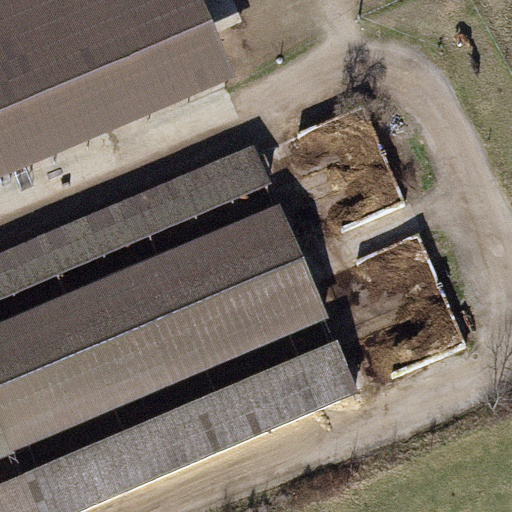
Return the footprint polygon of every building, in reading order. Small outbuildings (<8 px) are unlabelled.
[(0,0),(0,190),(231,93),(190,0),(0,0)] [(255,156),(0,264),(0,306),(270,192),(255,156)] [(0,335),(0,460),(325,323),(280,217),(0,335)] [(438,238),(365,257),(379,310),(415,301),(422,328),(388,336),(396,368),(466,350),(438,238)] [(336,352),(0,494),(0,511),(80,511),(355,396),(336,352)]
